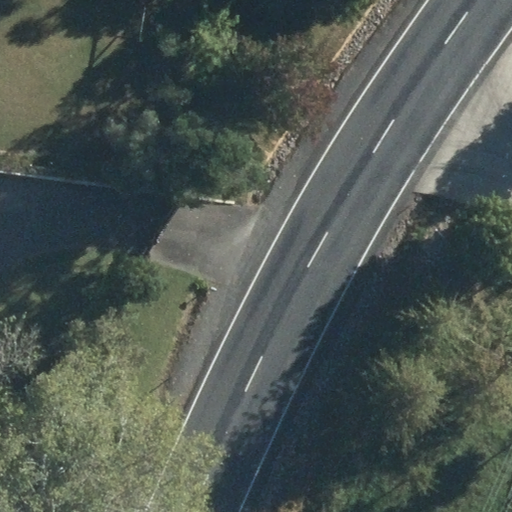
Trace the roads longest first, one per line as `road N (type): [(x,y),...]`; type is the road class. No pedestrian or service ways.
road 1 (secondary): [(185,511),(235,380),(386,103),(462,0)]
road 2 (unknown): [(386,103),(511,171)]
